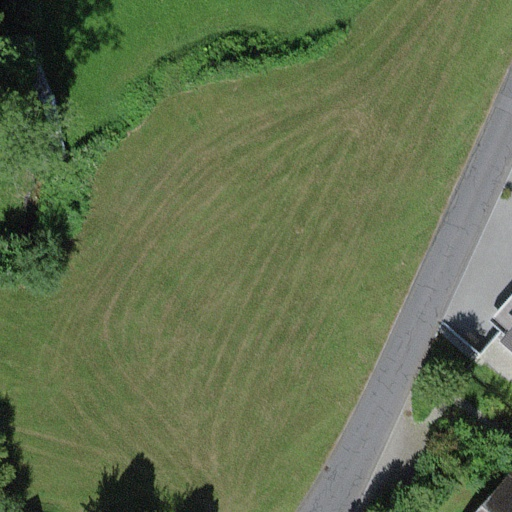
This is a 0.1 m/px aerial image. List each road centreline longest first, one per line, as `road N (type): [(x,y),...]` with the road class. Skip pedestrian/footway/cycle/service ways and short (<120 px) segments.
road 1 (residential): [(466,224),(319,511)]
road 2 (residential): [(511,105),(466,224)]
